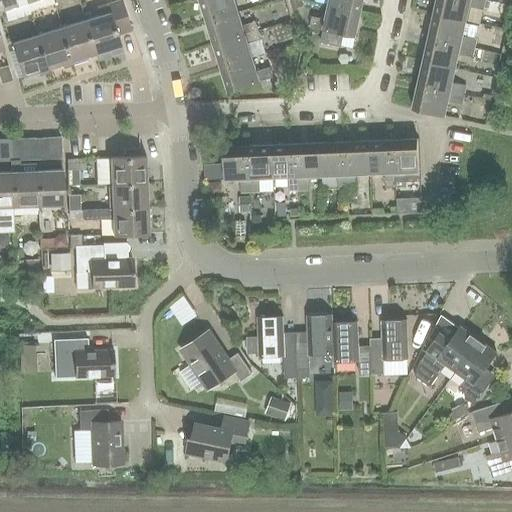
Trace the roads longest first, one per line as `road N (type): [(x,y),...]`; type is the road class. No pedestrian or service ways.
road 1 (residential): [(511,264),(274,272),(202,257)]
road 2 (residential): [(177,110),(362,99),(390,0)]
road 3 (residential): [(177,110),(0,115)]
road 4 (residential): [(146,408),(145,322),(202,257)]
road 5 (residential): [(177,110),(186,229),(202,257)]
